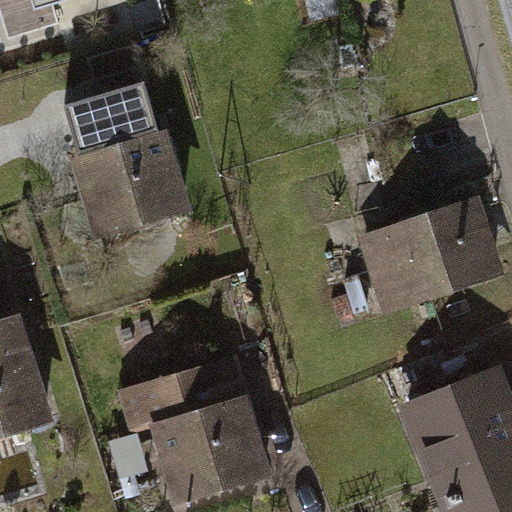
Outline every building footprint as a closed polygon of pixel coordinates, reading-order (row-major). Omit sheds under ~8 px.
[(108,151),(76,161),(99,237),(195,207),(163,102),(99,122),(108,151)] [(484,201),(365,241),(391,319),(511,279),(484,201)] [(0,441),(62,424),(18,270),(0,274),(0,441)] [(248,354),(122,396),(136,437),(154,431),(178,502),(271,471),(253,419),(268,415),(248,354)] [(511,384),(506,368),(405,404),(443,511),(503,511),(511,509),(511,384)]
